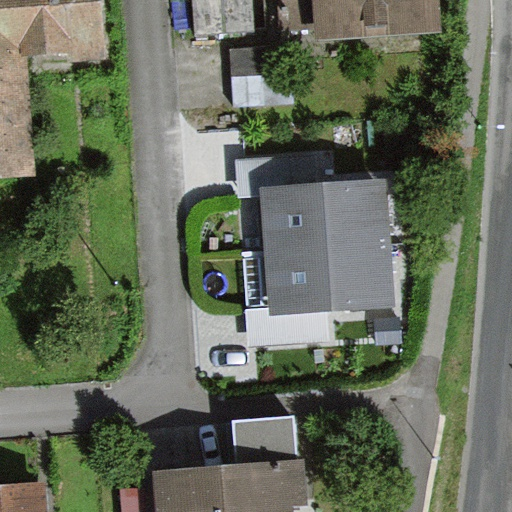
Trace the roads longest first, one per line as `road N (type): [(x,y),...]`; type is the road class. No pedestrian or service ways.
road 1 (residential): [(149,0),(172,309),(169,371),(142,402),(77,412)]
road 2 (residential): [(495,511),(511,355)]
